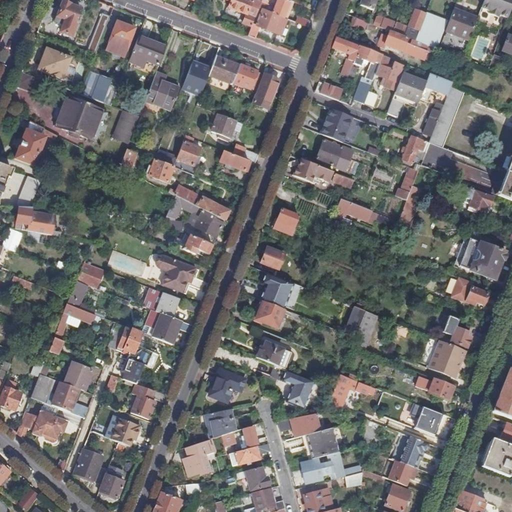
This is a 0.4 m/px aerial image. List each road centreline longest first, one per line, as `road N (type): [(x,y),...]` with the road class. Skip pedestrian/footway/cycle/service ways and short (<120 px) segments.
road 1 (residential): [(307,70),(138,511)]
road 2 (residential): [(436,511),(511,313)]
road 3 (residential): [(126,0),(307,70)]
